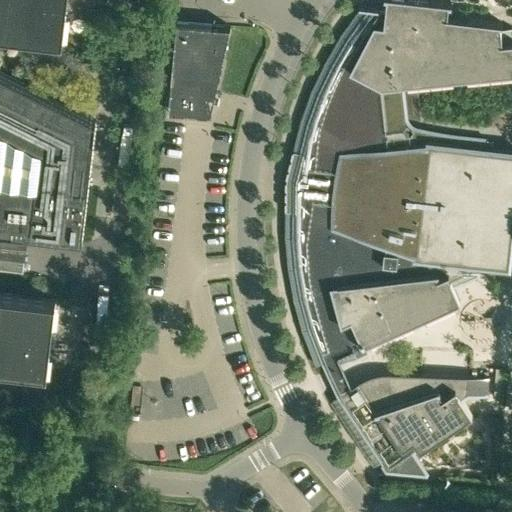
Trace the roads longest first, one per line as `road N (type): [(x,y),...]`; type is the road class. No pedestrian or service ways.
road 1 (unclassified): [(304,432),(254,309),(245,223),(268,91),(317,0)]
road 2 (unclassified): [(213,492),(0,470)]
